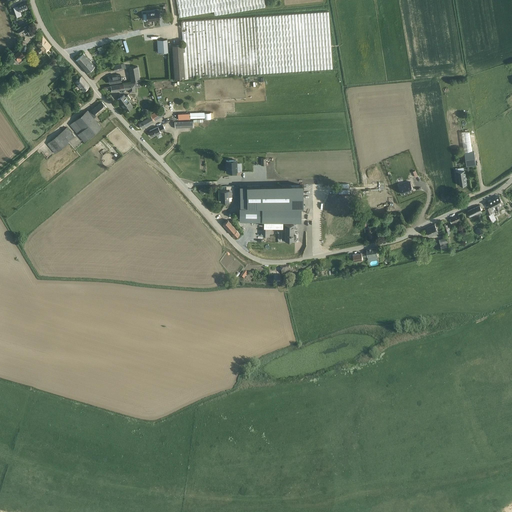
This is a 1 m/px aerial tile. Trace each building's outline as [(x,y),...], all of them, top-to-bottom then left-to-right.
[(176,0),(179,17),(214,11),(215,15),(265,7),(264,0),(176,0)] [(18,6),(14,7),(17,17),(21,15),(20,11),(27,9),(25,3),(18,5),(18,6)] [(158,11),(146,12),(147,21),(159,20),(158,11)] [(172,46),(174,79),(185,78),(332,68),(329,11),(181,21),(183,45),(172,46)] [(23,28),(23,27),(17,30),(20,34),(24,31),(26,35),(32,32),(28,25),(23,28)] [(37,51),(40,53),(43,51),(44,53),(51,46),(42,37),(40,40),(41,42),(37,45),(40,48),(37,51)] [(165,40),(157,40),(158,52),(166,52),(165,46),(165,40)] [(13,56),(19,62),(22,59),(21,59),(25,56),(23,54),(24,54),(21,51),(21,52),(20,50),(13,56)] [(94,66),(83,54),(76,61),(86,73),(94,66)] [(140,81),(138,66),(129,68),(132,82),(140,81)] [(121,82),(120,74),(108,76),(110,84),(121,82)] [(75,82),(84,91),(89,87),(81,77),(75,82)] [(129,90),(129,92),(135,92),(135,83),(123,84),(110,86),(112,92),(124,90),(129,90)] [(117,100),(126,111),(132,106),(128,100),(131,98),(128,95),(125,97),(124,95),(117,100)] [(102,102),(89,112),(94,118),(107,108),(102,102)] [(144,118),(148,125),(154,121),(159,118),(158,117),(162,115),(159,109),(150,115),(144,118)] [(77,134),(84,142),(102,128),(95,120),(95,119),(89,111),(88,110),(70,125),(77,133),(77,134)] [(142,129),(148,125),(144,118),(138,122),(142,129)] [(150,131),(152,136),(161,132),(165,129),(163,125),(150,131)] [(50,148),(55,154),(69,142),(68,141),(74,136),(67,127),(46,145),(49,149),(50,148)] [(236,160),(226,161),(227,172),(237,172),(236,160)] [(464,171),(458,172),(460,185),(466,184),(464,171)] [(411,182),(399,186),(402,194),(407,192),(407,193),(410,192),(409,191),(414,190),(411,182)] [(302,185),(239,186),(240,207),(301,208),(303,208),(302,185)] [(221,191),(221,202),(229,202),(229,196),(232,196),(231,191),(234,191),(234,186),(226,186),(226,190),(221,190),(221,191)] [(501,207),(500,204),(503,203),(499,196),(489,202),(492,208),(495,207),(496,209),(501,207)] [(468,211),(470,215),(481,210),(480,206),(468,211)] [(240,207),(239,207),(239,220),(264,220),(264,227),(282,227),(282,225),(283,225),(283,220),(301,220),(301,208),(240,207)] [(459,215),(449,219),(451,223),(461,219),(459,215)] [(236,230),(228,220),(223,224),(232,234),(235,238),(240,234),(236,230)] [(426,228),(430,236),(438,232),(435,224),(426,228)] [(283,225),(282,225),(282,227),(282,239),(284,239),(284,240),(293,240),(293,239),(295,239),(296,238),(296,234),(295,233),(293,233),(294,225),(283,225)] [(439,239),(442,250),(449,248),(446,237),(439,239)] [(353,254),(354,261),(363,259),(363,257),(367,256),(368,257),(377,255),(376,248),(367,250),(367,252),(362,253),(353,254)] [(289,266),(280,268),(282,274),(290,272),(289,266)]
